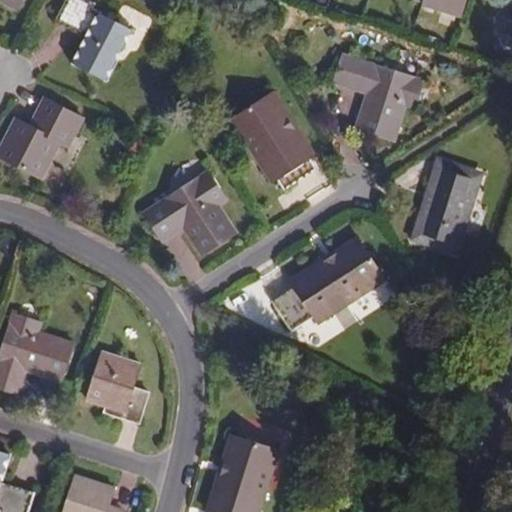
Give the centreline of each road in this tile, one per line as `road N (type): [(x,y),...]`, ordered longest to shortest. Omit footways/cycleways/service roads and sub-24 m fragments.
road 1 (residential): [(177,314),(367,182)]
road 2 (residential): [(0,220),(69,235),(177,314)]
road 3 (residential): [(185,476),(0,422)]
road 4 (residential): [(177,314),(196,380),(185,476)]
road 5 (tertiary): [(511,356),(460,511)]
